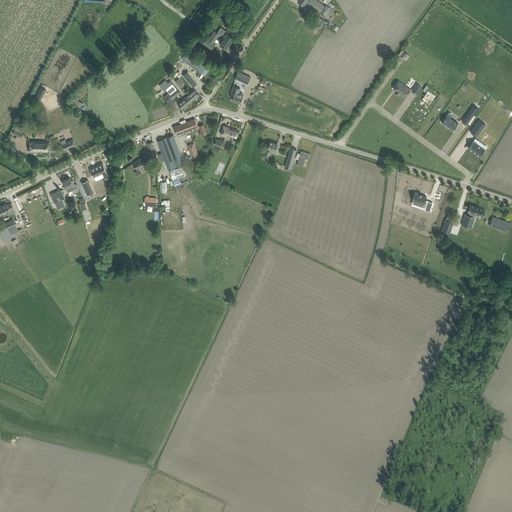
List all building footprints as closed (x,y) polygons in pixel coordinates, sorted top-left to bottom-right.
[(298,0),(298,1),(304,5),(306,3),(319,13),(325,6),(316,0),(298,0)] [(335,5),(330,2),(330,0),(324,0),(324,1),(327,3),(321,13),(328,17),(335,5)] [(228,22),(231,17),(221,12),(219,18),(228,22)] [(314,13),(312,16),(317,19),(315,21),(323,25),(325,21),(314,13)] [(220,44),(226,49),(234,38),(228,34),(229,32),(224,29),(221,33),(225,36),(224,37),(225,38),(220,44)] [(206,37),(202,42),(208,47),(209,45),(213,48),(216,44),(214,42),(215,41),(216,39),(219,34),(215,31),(209,39),(206,37)] [(399,54),(407,60),(411,55),(403,49),(399,54)] [(207,67),(187,52),(182,58),(202,73),(207,67)] [(238,71),(235,78),(248,84),(251,77),(238,71)] [(193,86),(197,83),(188,72),(183,75),(193,86)] [(175,81),(181,88),(185,85),(179,78),(175,81)] [(167,89),(170,92),(171,93),(176,89),(170,81),(167,83),(165,80),(160,85),(165,91),(167,89)] [(405,97),(411,90),(399,81),(393,89),(396,91),(395,92),(399,95),(400,93),(405,97)] [(422,88),(417,84),(412,91),(417,95),(422,88)] [(39,86),(35,94),(42,97),(42,98),(46,90),(39,86)] [(234,86),(230,96),(233,97),(232,100),(240,103),(241,100),(242,100),(244,95),(243,95),(243,94),(239,93),(240,88),(234,86)] [(177,89),(176,89),(171,93),(170,92),(169,93),(169,92),(164,97),(168,102),(180,93),(177,89)] [(187,96),(192,101),(199,95),(195,90),(187,96)] [(429,90),(422,99),(430,104),(436,95),(429,90)] [(259,94),(257,103),(264,105),(266,96),(259,94)] [(192,101),(187,96),(182,101),(178,104),(182,109),(192,101)] [(470,121),(476,112),(471,108),(465,117),(470,121)] [(449,112),(441,122),(447,126),(449,127),(449,128),(453,130),(458,123),(451,118),(453,114),(449,112)] [(191,132),(192,135),(195,134),(194,132),(193,132),(192,129),(198,126),(195,119),(187,122),(191,132)] [(470,132),(477,136),(485,124),(479,120),(470,132)] [(176,134),(177,134),(181,132),(182,135),(191,132),(187,122),(174,127),(176,134)] [(236,138),(239,131),(223,126),(221,133),(236,138)] [(20,137),(22,133),(18,131),(19,129),(15,127),(12,133),(17,135),(17,136),(17,135),(20,137)] [(158,141),(163,156),(159,157),(161,162),(165,160),(168,170),(184,164),(174,135),(158,141)] [(70,148),(76,145),(75,145),(76,144),(73,139),(73,138),(70,139),(71,140),(66,142),(70,148)] [(219,146),(223,147),(225,140),(219,139),(217,145),(213,144),(212,149),(217,151),(219,146)] [(473,140),(468,148),(480,157),(485,149),(482,147),(483,144),(479,141),(477,143),(473,141),(473,140)] [(45,147),(46,142),(33,141),(33,143),(30,142),(30,141),(29,152),(36,152),(36,151),(47,151),(47,147),(45,147)] [(264,154),(263,157),(264,157),(267,158),(268,158),(269,155),(270,151),(270,148),(276,150),(276,149),(278,144),(270,141),(268,146),(267,150),(266,154),(264,154)] [(191,153),(193,157),(198,155),(194,143),(188,145),(190,149),(189,149),(191,153)] [(291,169),(297,149),(291,147),(285,167),(291,169)] [(297,156),(296,159),(298,159),(297,164),(303,166),(305,159),(308,160),(310,154),(301,151),(300,153),(298,152),(297,156)] [(133,163),(135,167),(136,169),(147,164),(150,163),(149,162),(153,160),(149,153),(133,163)] [(103,163),(90,169),(92,173),(93,176),(94,176),(94,177),(102,174),(104,177),(105,179),(109,177),(106,172),(107,171),(103,163)] [(78,191),(75,185),(73,181),(72,181),(70,178),(63,181),(66,188),(68,192),(73,189),(75,192),(78,191)] [(88,180),(82,183),(88,195),(94,192),(88,180)] [(96,191),(103,189),(101,182),(94,185),(96,191)] [(65,198),(64,196),(61,190),(51,194),(55,203),(56,202),(62,199),(65,198)] [(413,201),(412,204),(419,206),(420,203),(426,205),(425,210),(430,211),(433,203),(428,201),(425,200),(426,196),(422,195),(422,194),(420,194),(420,193),(420,194),(415,192),(412,200),(413,201)] [(56,202),(55,203),(58,209),(65,206),(62,199),(56,202)] [(0,206),(0,213),(1,216),(10,212),(9,210),(14,208),(11,203),(7,205),(6,204),(0,206)] [(481,215),(483,216),(484,216),(485,212),(482,211),(483,209),(483,208),(483,209),(471,205),(471,204),(468,211),(469,211),(471,212),(470,215),(465,214),(462,225),(471,228),(475,217),(473,217),(474,215),(476,216),(477,212),(481,214),(481,215)] [(446,219),(442,231),(448,233),(453,218),(447,216),(446,220),(446,219)] [(507,232),(511,223),(493,217),(490,226),(507,232)] [(13,220),(4,224),(7,229),(7,230),(16,226),(15,225),(13,220)]
